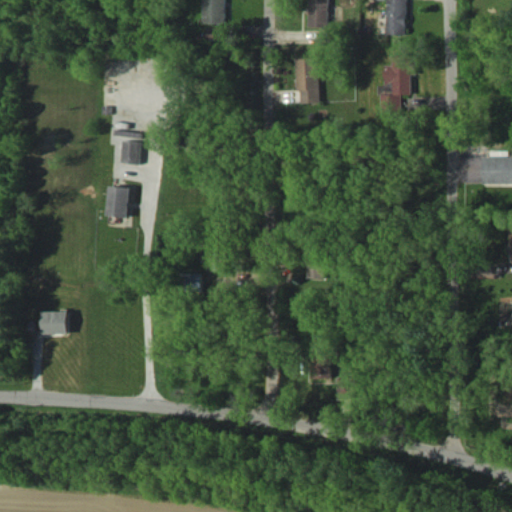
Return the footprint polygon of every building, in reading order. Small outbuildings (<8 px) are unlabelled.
[(227,0),(205,0),(206,23),(228,22),(227,0)] [(331,0),(312,0),(312,26),(331,27),(331,0)] [(409,0),(390,0),(389,34),(409,34),(409,0)] [(383,112),(402,112),(402,94),(414,94),(414,73),(418,73),(418,54),(395,54),(395,64),(387,64),(387,82),(395,82),(395,86),(383,86),(383,112)] [(298,57),(299,90),(303,90),(303,102),(322,102),(320,57),(298,57)] [(144,142),(126,139),(123,161),(140,164),(144,142)] [(511,156),(487,156),(486,183),(511,182),(511,156)] [(132,186),(111,185),(110,215),(131,216),(132,186)] [(309,278),(326,278),(325,248),(308,249),(309,278)] [(229,271),(230,250),(205,250),(205,259),(209,259),(209,270),(229,271)] [(70,310),(45,310),(44,333),(70,333),(70,310)] [(313,377),(332,378),(333,345),(314,344),(313,377)] [(355,376),(338,377),(338,397),(355,397),(355,376)]
